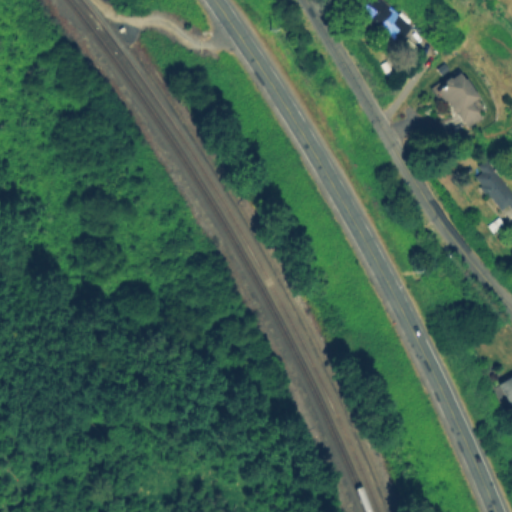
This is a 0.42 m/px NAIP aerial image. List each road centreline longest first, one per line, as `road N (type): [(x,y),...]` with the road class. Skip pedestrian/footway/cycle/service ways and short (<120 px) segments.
road 1 (secondary): [(494,511),(409,326),(271,81),(212,0)]
road 2 (tertiary): [(511,309),(448,234),(306,0)]
